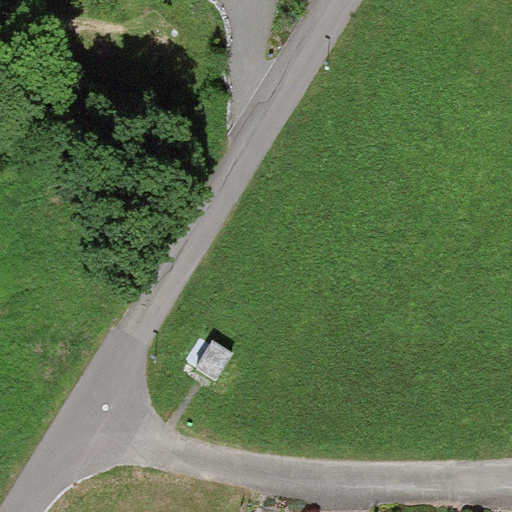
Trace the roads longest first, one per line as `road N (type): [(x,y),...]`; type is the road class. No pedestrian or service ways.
road 1 (residential): [(89,413),(337,0)]
road 2 (residential): [(89,413),(143,446),(238,469),(329,480),(511,477)]
